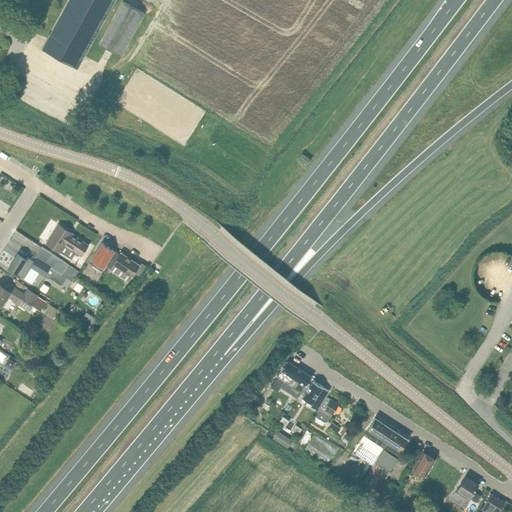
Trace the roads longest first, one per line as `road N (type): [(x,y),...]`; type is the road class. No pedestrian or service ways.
road 1 (motorway): [(456,0),(45,511)]
road 2 (tertiary): [(511,474),(158,193),(0,134)]
road 3 (motorway): [(207,365),(494,0)]
road 4 (motorway): [(207,365),(229,357),(328,246),(511,85)]
road 5 (residential): [(511,489),(300,355)]
road 6 (motorway): [(84,511),(207,365)]
road 7 (residential): [(152,259),(36,185)]
